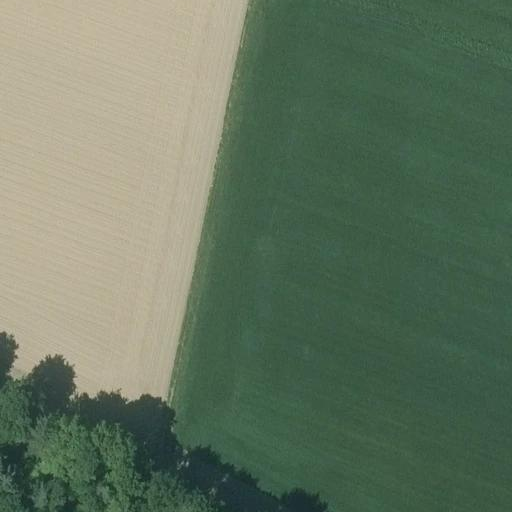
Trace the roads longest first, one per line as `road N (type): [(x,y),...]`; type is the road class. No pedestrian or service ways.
road 1 (track): [(146,511),(195,315),(247,0)]
road 2 (track): [(253,0),(511,90)]
road 3 (track): [(113,511),(0,452)]
